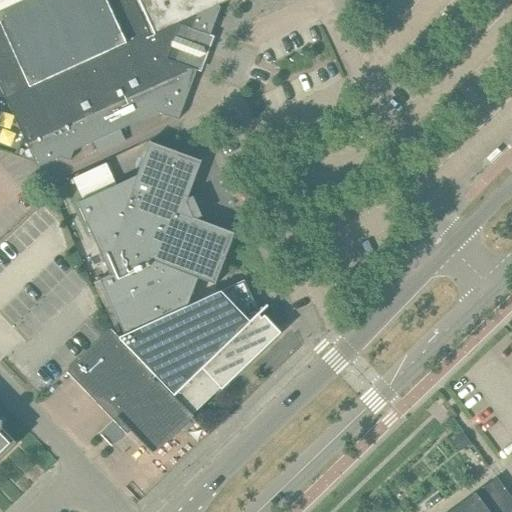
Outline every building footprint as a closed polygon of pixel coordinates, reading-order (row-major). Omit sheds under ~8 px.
[(0,0),(0,95),(6,98),(23,135),(24,136),(28,147),(35,163),(38,167),(60,157),(70,161),(72,154),(74,151),(158,112),(178,120),(193,81),(197,70),(193,68),(206,34),(210,35),(215,24),(214,24),(220,8),(219,5),(228,0),(0,0)] [(94,282),(120,338),(187,306),(198,278),(216,284),(235,233),(197,219),(200,212),(195,201),(188,199),(202,160),(150,141),(137,175),(116,185),(83,200),(78,203),(110,275),(94,282)] [(106,163),(73,178),(83,200),(97,194),(116,185),(106,163)] [(187,306),(120,338),(193,414),(221,388),(222,389),(282,333),(265,315),(262,318),(244,279),(187,306)] [(111,329),(67,371),(114,420),(104,430),(117,444),(131,430),(154,454),(194,416),(193,414),(120,338),(111,329)] [(0,419),(0,459),(17,443),(2,428),(2,420),(0,419)] [(449,511),(511,511),(511,497),(497,477),(478,491),(449,511)]
